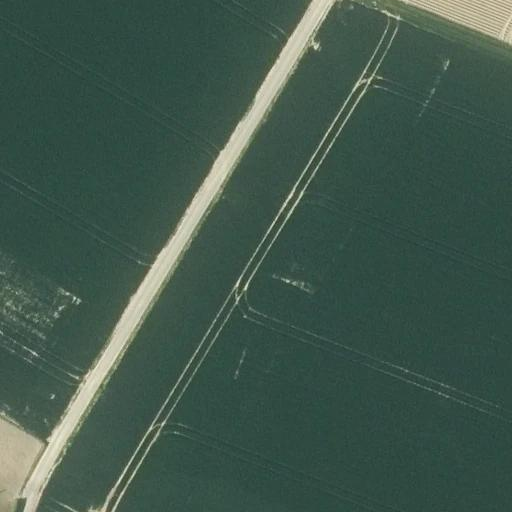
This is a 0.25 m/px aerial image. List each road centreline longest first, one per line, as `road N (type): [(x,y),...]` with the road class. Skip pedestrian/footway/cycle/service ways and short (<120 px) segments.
road 1 (track): [(323,0),(23,511)]
road 2 (track): [(369,0),(511,56)]
